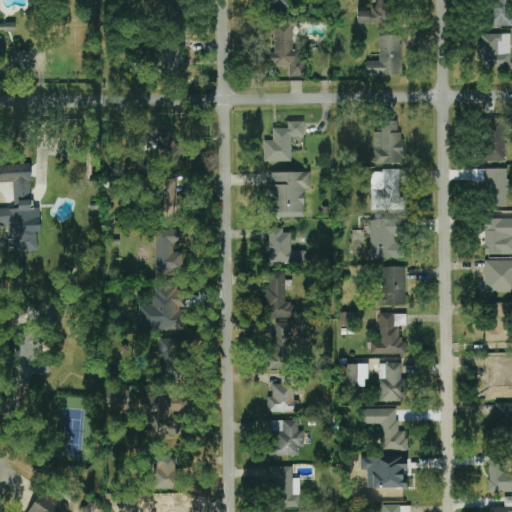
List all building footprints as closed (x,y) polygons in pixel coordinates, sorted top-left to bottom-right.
[(393,23),(392,0),(378,0),(378,10),(358,10),(358,24),(393,23)] [(511,0),(493,0),(493,26),(511,26),(511,0)] [(0,56),(0,57),(1,31),(15,31),(15,23),(0,22),(0,56)] [(289,77),(304,77),(303,49),(293,49),(292,23),(274,24),(275,53),(270,53),(270,66),(289,66),(289,77)] [(510,67),(511,34),(482,34),(481,66),(510,67)] [(401,35),(379,35),(379,61),(366,61),(366,75),(402,75),(401,35)] [(181,75),(182,54),(179,53),(179,39),(160,38),(159,74),(181,75)] [(30,51),(13,51),(12,67),(29,68),(30,51)] [(487,162),(505,162),(506,133),(511,133),(511,118),(488,118),(487,162)] [(303,121),(288,122),(288,128),(272,128),(272,140),(264,141),(264,162),(292,161),(291,136),(303,136),(303,121)] [(397,121),(382,121),(382,132),(374,132),(374,164),(403,164),(402,132),(398,132),(397,121)] [(144,142),(157,141),(157,153),(169,153),(170,170),(184,170),(183,144),(172,144),(172,131),(159,132),(159,126),(144,126),(144,142)] [(0,165),(0,182),(13,182),(15,208),(0,208),(0,225),(6,225),(8,252),(38,250),(37,232),(41,232),(39,208),(32,208),(29,163),(0,165)] [(486,206),(507,206),(507,193),(511,193),(511,179),(507,179),(507,169),(483,169),(483,171),(478,171),(478,180),(486,180),(486,206)] [(404,210),(404,196),(399,197),(399,183),(411,182),(410,170),(371,171),(371,211),(404,210)] [(310,172),(271,173),(271,185),(269,185),(270,207),(271,207),(271,218),(305,217),(304,189),(311,189),(310,172)] [(511,254),(511,218),(484,219),(485,255),(511,254)] [(399,258),(400,235),(398,235),(399,219),(371,219),(370,258),(399,258)] [(155,229),(156,274),(183,273),(182,252),(173,252),(173,244),(185,243),(185,229),(155,229)] [(291,229),(269,230),(269,240),(267,240),(267,263),(306,262),(305,251),(291,251),(291,229)] [(511,260),(484,261),(485,293),(511,292),(511,260)] [(405,267),(380,267),(381,306),(405,305),(405,267)] [(285,272),(267,272),(268,318),(295,318),(295,303),(285,303),(285,290),(292,290),(292,281),(285,281),(285,272)] [(186,330),(185,287),(153,288),(154,305),(140,306),(140,330),(186,330)] [(511,326),(511,303),(494,303),(495,326),(485,326),(486,341),(511,340),(511,326)] [(371,355),(406,355),(406,339),(403,339),(403,313),(380,313),(380,341),(371,341),(371,355)] [(269,369),(291,368),(290,322),(275,322),(275,348),(269,348),(269,369)] [(40,333),(12,335),(18,395),(24,395),(23,387),(29,387),(28,381),(49,379),(47,358),(43,359),(40,333)] [(160,376),(181,377),(182,339),(161,338),(160,376)] [(504,354),(487,355),(488,399),(511,398),(511,382),(505,383),(504,354)] [(379,402),(404,402),(403,363),(379,364),(379,402)] [(367,364),(342,364),(342,386),(367,387),(367,364)] [(267,396),(268,413),(299,412),(299,400),(294,400),(293,384),(272,384),(272,396),(267,396)] [(109,392),(112,410),(130,407),(127,389),(109,392)] [(187,412),(187,396),(142,395),(142,412),(154,412),(154,435),(179,436),(179,411),(187,412)] [(511,402),(495,403),(496,427),(511,426),(511,402)] [(407,452),(406,431),(397,431),(397,409),(364,409),(365,424),(381,424),(382,452),(407,452)] [(304,431),(298,431),(298,421),(271,420),(270,456),(299,456),(299,447),(303,447),(304,431)] [(175,469),(175,457),(157,457),(156,488),(180,489),(180,469),(175,469)] [(300,507),(299,479),(293,479),(293,466),(270,466),(270,488),(277,488),(278,507),(300,507)] [(511,469),(488,471),(489,493),(511,491),(511,469)] [(62,511),(66,502),(38,490),(29,511),(62,511)]
